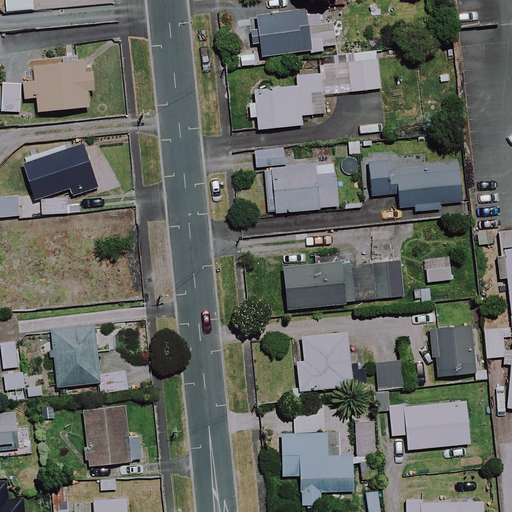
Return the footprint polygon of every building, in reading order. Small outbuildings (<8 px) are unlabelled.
[(310,39),(307,11),(257,16),(259,30),(251,31),(253,45),(261,45),(262,57),(323,52),(322,38),(310,39)] [(319,67),(322,96),(354,93),(354,98),(381,96),(377,52),(348,55),(349,64),(319,67)] [(91,62),(36,62),(36,82),(26,82),(26,99),(38,99),(38,112),(90,112),(91,62)] [(322,96),(319,67),(296,69),(298,87),(255,91),(256,104),(249,105),(251,118),(258,118),(259,131),(302,126),(301,117),(324,114),(322,96)] [(22,85),(3,83),(1,112),(20,113),(22,85)] [(98,188),(86,145),(24,163),(41,218),(73,209),(69,197),(98,188)] [(285,167),(283,148),(256,150),(257,169),(285,167)] [(399,194),(400,208),(414,206),(415,212),(439,209),(439,204),(459,202),(456,165),(391,172),(390,162),(367,164),(371,197),(399,194)] [(339,208),(335,165),(266,171),(271,214),(339,208)] [(0,218),(24,216),(22,196),(0,198),(0,218)] [(353,301),(351,267),(350,263),(285,268),(288,306),(346,302),(353,301)] [(351,267),(353,301),(403,298),(400,263),(351,267)] [(476,373),(470,327),(432,332),(438,378),(476,373)] [(127,372),(99,374),(95,328),(51,332),(56,388),(98,384),(98,395),(128,392),(127,372)] [(503,358),(503,330),(486,329),(486,358),(503,358)] [(352,368),(348,333),(302,338),(305,363),(297,363),(300,392),(368,385),(366,367),(352,368)] [(26,387),(19,344),(0,347),(0,357),(5,391),(26,387)] [(408,387),(405,361),(377,364),(380,390),(408,387)] [(470,445),(467,402),(390,408),(392,437),(406,435),(408,450),(470,445)] [(128,441),(125,405),(83,409),(89,466),(141,461),(139,439),(128,441)] [(327,458),(324,405),(294,407),(296,435),(282,436),(284,477),(300,476),(302,507),(329,506),(329,492),(354,491),(352,457),(327,458)] [(374,409),(355,409),(356,462),(374,462),(374,409)] [(0,452),(17,452),(15,416),(0,416),(0,452)] [(9,500),(8,482),(0,482),(0,511),(25,511),(25,499),(9,500)] [(69,511),(66,488),(51,490),(53,511),(69,511)] [(379,511),(378,489),(367,490),(368,511),(379,511)] [(130,511),(130,500),(78,502),(78,511),(130,511)] [(483,511),(483,503),(407,503),(407,511),(483,511)]
